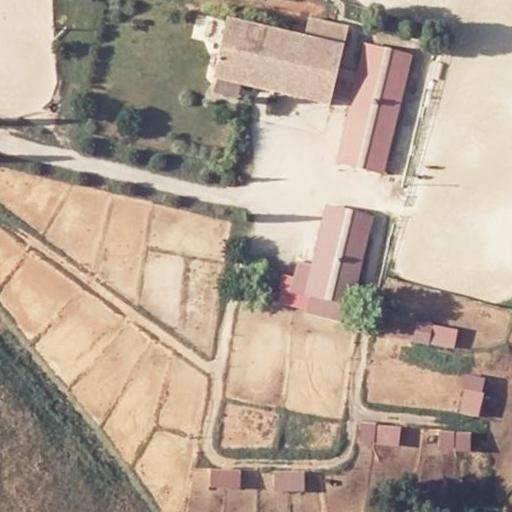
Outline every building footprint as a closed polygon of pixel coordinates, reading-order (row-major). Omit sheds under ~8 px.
[(343,47),(227,19),(213,79),(330,107),(343,47)] [(362,40),(335,163),(385,174),(412,51),(362,40)] [(349,321),(372,213),(324,203),(312,262),(289,257),(279,307),(349,321)] [(454,348),(457,327),(415,322),(413,342),(454,348)] [(466,373),(458,411),(479,415),(487,377),(466,373)] [(362,421),(360,442),(399,445),(401,424),(362,421)] [(471,451),(471,430),(440,430),(440,451),(471,451)] [(209,486),(240,486),(240,468),(209,467),(209,486)] [(275,469),(275,490),(304,490),(304,470),(275,469)]
